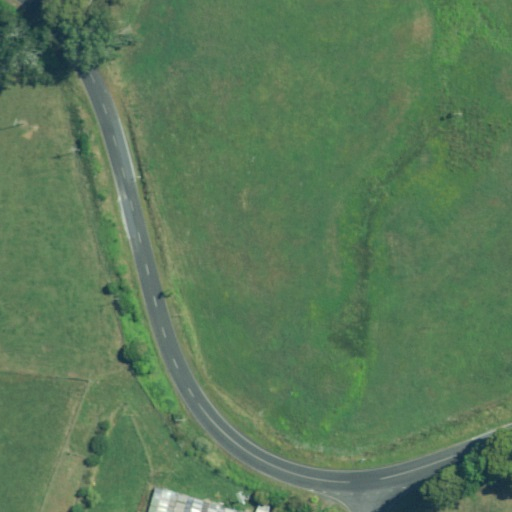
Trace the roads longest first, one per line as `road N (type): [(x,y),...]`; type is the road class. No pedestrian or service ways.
road 1 (unclassified): [(369,481),(312,479),(256,458),(191,392),(165,333),(92,68),(70,31),(37,0)]
road 2 (unclassified): [(511,434),(369,481)]
